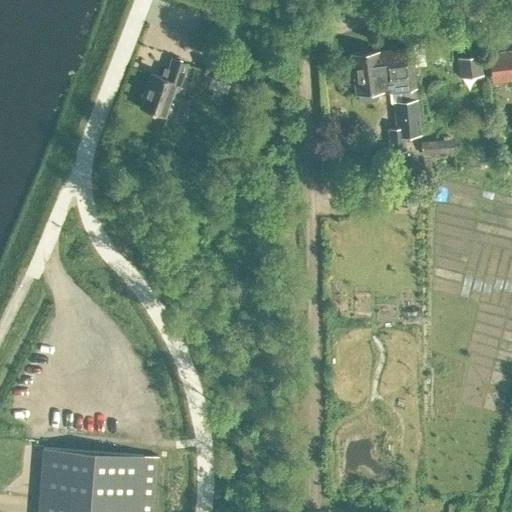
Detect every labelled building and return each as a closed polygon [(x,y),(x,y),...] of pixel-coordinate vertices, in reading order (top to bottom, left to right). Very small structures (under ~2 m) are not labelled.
[(351,52),(353,74),(413,67),(411,46),(378,50),(377,49),(351,52)] [(511,49),(488,52),(492,80),(511,77),(511,49)] [(210,54),(203,73),(230,83),(237,63),(210,54)] [(458,57),(461,77),(483,75),(481,54),(458,57)] [(172,57),(165,77),(150,72),(138,107),(181,122),(188,101),(175,96),(187,62),(172,57)] [(413,67),(353,74),(356,94),(383,90),(389,89),(390,96),(393,100),(396,127),(388,128),(390,152),(404,151),(402,136),(419,135),(413,67)] [(415,143),(416,154),(454,150),(452,139),(415,143)] [(320,159),(321,174),(338,173),(337,158),(320,159)] [(243,182),(245,173),(238,171),(236,181),(243,182)] [(152,511),(157,455),(43,446),(37,511),(152,511)]
